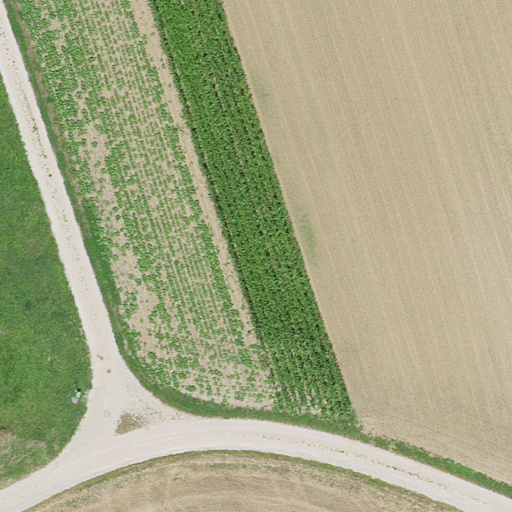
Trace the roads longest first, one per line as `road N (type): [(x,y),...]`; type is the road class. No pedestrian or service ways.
road 1 (track): [(0,46),(129,441)]
road 2 (track): [(461,511),(316,452),(129,441)]
road 3 (track): [(129,441),(0,505)]
